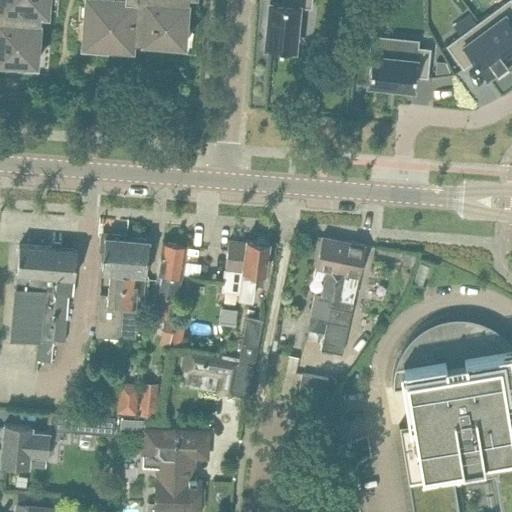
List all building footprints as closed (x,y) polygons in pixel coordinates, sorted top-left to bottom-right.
[(0,0),(0,58),(20,60),(19,71),(17,71),(17,73),(48,75),(50,43),(49,43),(49,45),(37,44),(40,10),(47,11),(47,9),(35,8),(36,0),(0,0)] [(79,44),(79,46),(103,47),(103,51),(99,51),(98,53),(105,53),(105,51),(103,51),(104,47),(115,48),(116,36),(130,37),(129,49),(132,50),(133,37),(168,40),(167,51),(165,51),(165,52),(195,55),(198,22),(197,22),(197,24),(185,24),(187,0),(84,0),(83,8),(92,8),(91,20),(83,19),(81,44),(79,44)] [(511,0),(505,0),(478,20),(507,60),(511,56),(511,0)] [(281,11),(280,27),(268,26),(264,68),(293,71),(296,28),(309,29),(311,14),(281,11)] [(478,20),(445,44),(463,68),(474,60),(486,76),(496,68),(496,69),(507,61),(507,60),(478,20)] [(414,58),(371,54),(368,83),(385,84),(385,86),(387,86),(387,85),(393,85),(393,86),(395,87),(395,85),(412,87),(413,75),(427,77),(430,47),(415,45),(414,58)] [(104,235),(102,255),(101,270),(109,270),(107,292),(99,292),(95,335),(118,337),(121,304),(120,304),(126,237),(104,235)] [(223,282),(222,292),(239,294),(239,296),(251,298),(253,284),(263,285),(269,240),(266,240),(264,237),(258,236),(255,238),(246,237),(245,241),(228,239),(226,259),(225,269),(224,273),(223,282)] [(343,240),(321,236),(315,267),(326,269),(321,294),(331,296),(343,240)] [(137,273),(145,273),(148,239),(126,237),(120,304),(121,304),(118,337),(119,337),(120,332),(129,333),(131,305),(134,306),(137,273)] [(162,240),(159,260),(154,293),(178,296),(186,244),(162,240)] [(359,276),(365,244),(343,240),(331,296),(324,329),(320,348),(342,353),(353,301),(352,300),(358,276),(359,276)] [(76,248),(19,243),(16,271),(15,271),(13,288),(15,288),(10,337),(39,340),(39,337),(65,340),(69,295),(72,296),(72,292),(75,293),(76,282),(73,281),(76,248)] [(262,318),(247,315),(240,353),(233,387),(249,390),(262,318)] [(392,381),(392,388),(415,384),(421,420),(398,424),(412,511),(511,511),(511,345),(507,338),(497,329),(492,325),(480,320),(467,317),(454,317),(435,321),(423,327),(418,330),(413,335),(408,339),(401,350),(398,356),(394,368),(392,381)] [(174,319),(164,318),(159,344),(168,346),(174,319)] [(52,339),(39,337),(39,340),(37,359),(50,360),(52,339)] [(217,373),(215,383),(231,386),(236,359),(184,350),(181,367),(217,373)] [(298,388),(325,393),(328,378),(301,372),(298,388)] [(138,415),(153,416),(155,416),(158,382),(141,381),(138,415)] [(113,416),(49,411),(47,431),(31,429),(31,425),(4,423),(0,462),(28,464),(29,452),(51,454),(53,438),(62,439),(63,430),(111,434),(113,416)] [(143,428),(142,452),(141,466),(158,466),(157,478),(156,478),(155,502),(148,502),(147,511),(197,511),(198,507),(202,507),(203,487),(199,487),(199,480),(196,480),(196,478),(189,477),(191,455),(206,456),(207,432),(143,428)] [(52,511),(53,506),(17,503),(16,511),(52,511)]
